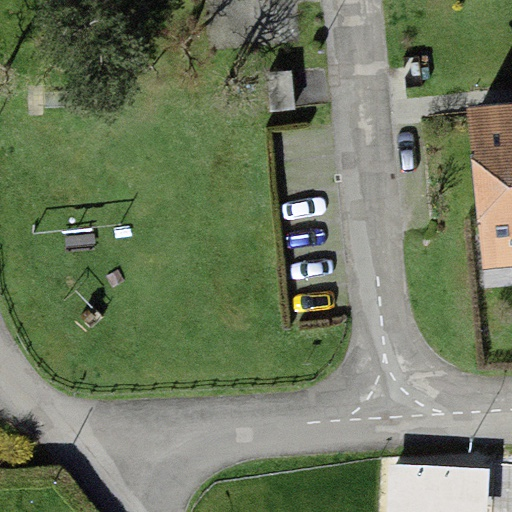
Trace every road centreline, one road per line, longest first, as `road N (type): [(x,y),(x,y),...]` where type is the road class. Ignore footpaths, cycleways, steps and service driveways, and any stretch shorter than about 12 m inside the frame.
road 1 (residential): [(347,0),(381,420)]
road 2 (residential): [(381,420),(62,444)]
road 3 (residential): [(511,413),(381,420)]
